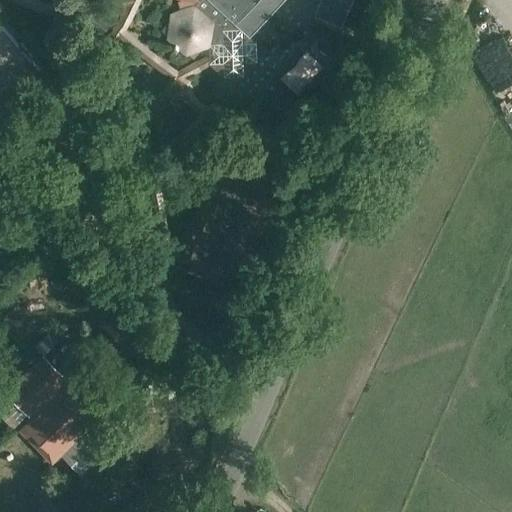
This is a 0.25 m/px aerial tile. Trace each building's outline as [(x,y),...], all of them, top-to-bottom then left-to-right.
[(167,25),(163,29),(169,34),(170,37),(174,40),(172,43),(180,49),(182,47),(186,51),(188,51),(194,57),(198,52),(200,47),(208,44),(210,43),(211,62),(224,76),(244,75),(257,61),(257,41),(250,36),(283,0),(321,0),(316,15),(343,26),(354,0),(183,0),(180,1),(182,9),(175,12),(174,12),(173,13),(171,22),(167,25)] [(0,104),(41,70),(1,24),(0,24),(0,104)] [(129,154),(123,146),(104,124),(92,134),(84,125),(96,115),(73,87),(51,105),(47,101),(38,108),(41,111),(25,124),(25,123),(20,127),(27,136),(31,132),(51,155),(55,152),(61,160),(59,161),(78,184),(111,156),(117,164),(129,154)] [(227,272),(243,280),(294,167),(269,155),(228,137),(178,248),(195,255),(189,268),(214,280),(222,283),(227,272)] [(6,223),(0,228),(0,263),(23,240),(6,223)] [(30,418),(77,372),(73,368),(63,377),(44,357),(6,394),(29,416),(29,417),(30,418)] [(77,372),(30,418),(16,431),(29,445),(37,438),(56,458),(60,454),(91,486),(127,451),(97,420),(110,407),(81,376),(77,372)]
